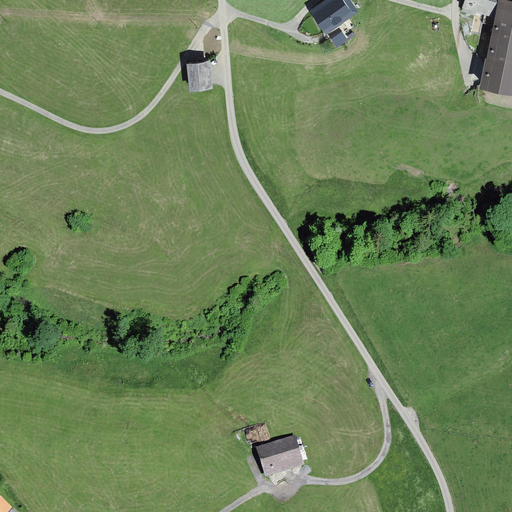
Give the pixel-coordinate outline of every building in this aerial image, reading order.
[(349,0),(332,0),(313,14),(327,34),(358,12),(349,0)] [(468,0),(465,12),(477,16),(479,11),(499,17),(504,0),(468,0)] [(511,93),(511,0),(504,0),(499,17),(486,89),(511,93)] [(212,62),(191,64),(195,91),(216,88),(212,62)] [(483,68),(477,66),(474,76),(480,78),(483,68)] [(296,439),(258,451),(268,480),(305,467),(296,439)] [(0,511),(11,511),(13,510),(0,498),(0,511)]
